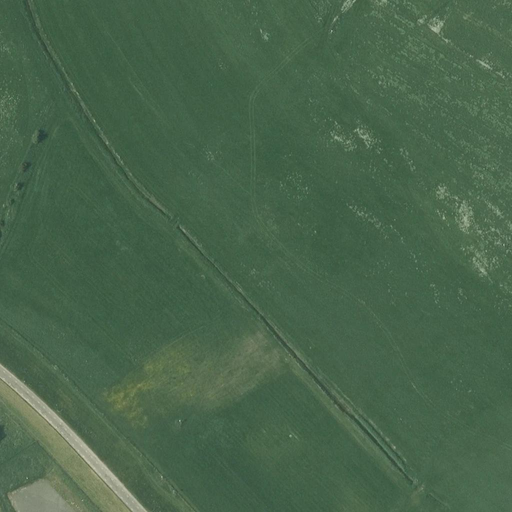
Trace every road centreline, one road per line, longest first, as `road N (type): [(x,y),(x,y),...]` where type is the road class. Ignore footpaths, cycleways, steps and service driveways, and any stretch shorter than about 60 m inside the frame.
road 1 (motorway): [(0,453),(511,179)]
road 2 (motorway): [(511,155),(0,429)]
road 3 (track): [(511,94),(171,270),(116,280),(0,282)]
road 4 (tertiary): [(133,511),(0,375)]
